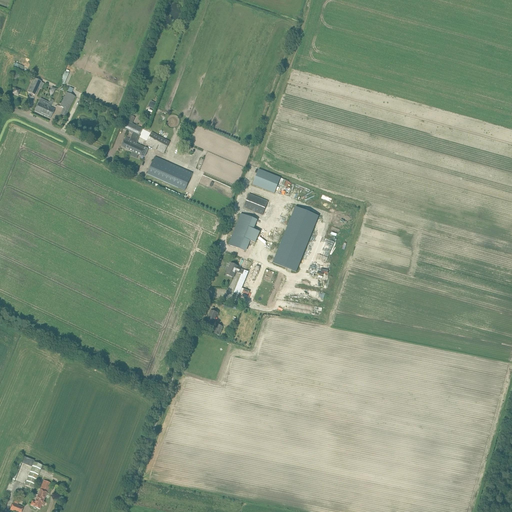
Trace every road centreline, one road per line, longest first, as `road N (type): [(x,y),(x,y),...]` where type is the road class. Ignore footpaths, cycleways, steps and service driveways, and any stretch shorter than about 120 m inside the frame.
road 1 (unclassified): [(120,511),(219,248)]
road 2 (unclassified): [(150,152),(139,177),(0,104)]
road 3 (track): [(252,166),(310,0)]
